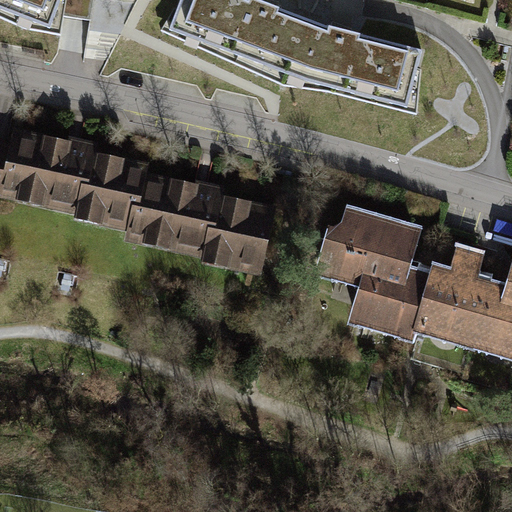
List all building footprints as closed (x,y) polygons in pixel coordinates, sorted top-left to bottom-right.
[(0,0),(0,19),(26,31),(62,37),(66,0),(0,0)] [(96,0),(69,0),(69,14),(95,16),(96,0)] [(325,24),(260,0),(178,0),(175,9),(173,8),(162,29),(283,83),(332,91),(417,113),(420,69),(416,68),(420,49),(325,24)] [(149,172),(13,141),(10,157),(0,154),(0,206),(134,237),(145,192),(149,172)] [(276,222),(145,192),(134,237),(131,256),(262,285),(276,222)] [(414,327),(429,275),(408,269),(419,229),(348,210),(344,226),(330,228),(323,249),(332,259),(328,274),(363,284),(353,320),(411,336),(414,327)] [(466,342),(484,280),(476,277),(481,257),(459,250),(452,271),(435,267),(432,276),(429,275),(414,327),(466,342)] [(511,354),(511,263),(506,286),(484,280),(466,342),(511,354)]
